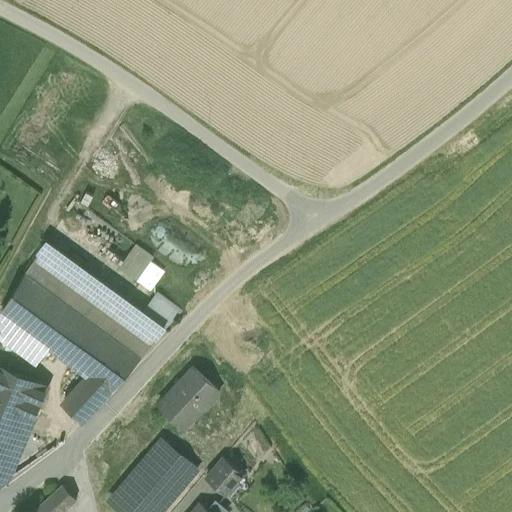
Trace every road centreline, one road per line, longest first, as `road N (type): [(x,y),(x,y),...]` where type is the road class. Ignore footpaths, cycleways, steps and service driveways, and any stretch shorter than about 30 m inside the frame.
road 1 (residential): [(0,504),(74,449),(190,322),(319,214)]
road 2 (track): [(319,214),(85,52),(0,10)]
road 3 (track): [(131,84),(76,159),(54,206),(62,232),(129,281)]
road 4 (unclassified): [(319,214),(423,149),(511,77)]
